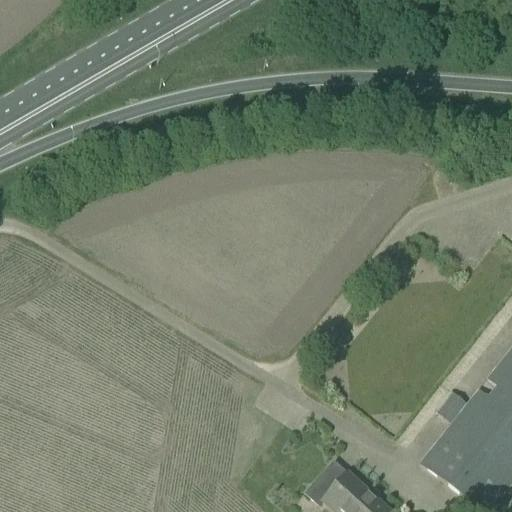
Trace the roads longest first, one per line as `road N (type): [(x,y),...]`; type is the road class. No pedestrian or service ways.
road 1 (unclassified): [(0,230),(42,238),(277,385),(411,224),(511,189)]
road 2 (primary): [(0,165),(70,133),(238,86),(400,79),(511,87)]
road 3 (primary): [(0,134),(229,0)]
